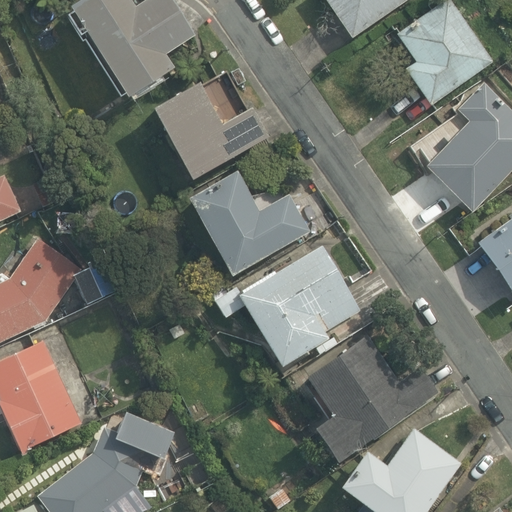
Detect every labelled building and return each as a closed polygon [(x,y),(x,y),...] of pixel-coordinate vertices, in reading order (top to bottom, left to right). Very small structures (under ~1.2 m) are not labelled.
[(132,0),(76,0),(70,4),(127,95),(174,66),(166,53),(196,34),(173,0),(144,0),(136,5),(132,0)] [(325,0),(351,38),(407,0),(325,0)] [(450,0),(443,0),(396,33),(415,61),(405,68),(431,104),(493,60),(450,0)] [(201,80),(153,106),(192,178),(270,135),(253,106),(224,123),(201,80)] [(511,170),(511,111),(483,83),(457,109),(469,121),(424,165),(471,211),(511,170)] [(237,169),(188,196),(232,275),(311,231),(290,193),(260,210),(237,169)] [(0,220),(21,210),(4,174),(0,175),(0,220)] [(511,217),(476,242),(511,294),(511,217)] [(0,341),(33,326),(34,329),(47,324),(46,321),(83,267),(38,238),(8,278),(2,273),(0,273),(0,341)] [(363,311),(323,244),(276,272),(275,270),(242,290),(243,292),(239,294),(281,366),(330,337),(327,332),(363,311)] [(306,375),(333,414),(315,426),(338,461),(439,391),(422,366),(399,381),(366,335),(306,375)] [(82,423),(43,340),(0,359),(0,405),(22,455),(27,453),(27,449),(82,423)] [(164,458),(175,431),(126,410),(117,431),(103,425),(93,452),(37,495),(49,511),(139,511),(154,500),(141,490),(142,489),(137,484),(142,472),(154,477),(156,473),(159,474),(164,462),(161,461),(162,458),(164,458)] [(367,449),(340,484),(376,511),(425,511),(461,462),(414,427),(387,464),(367,449)]
